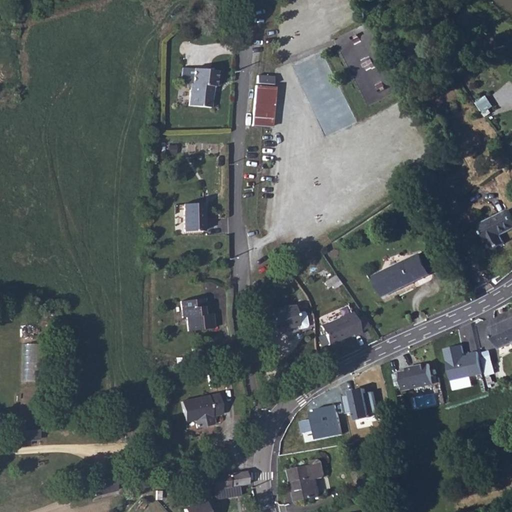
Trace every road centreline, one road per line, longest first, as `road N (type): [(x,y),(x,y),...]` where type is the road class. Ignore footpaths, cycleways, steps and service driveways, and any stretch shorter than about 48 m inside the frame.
road 1 (unclassified): [(267,430),(255,408),(238,319),(237,205),(251,27)]
road 2 (residential): [(267,430),(281,407),(307,390),(511,289)]
